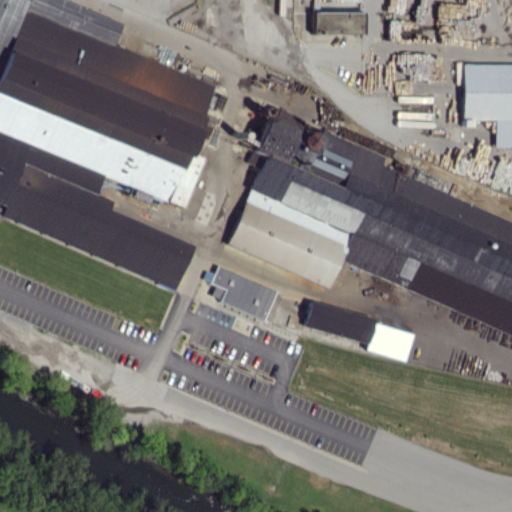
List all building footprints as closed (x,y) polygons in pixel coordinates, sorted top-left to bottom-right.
[(209,82),(107,46),(117,19),(62,0),(0,0),(0,222),(173,284),(189,241),(105,211),(109,199),(92,193),(96,182),(140,198),(141,195),(179,208),(197,156),(184,152),(209,82)] [(359,34),(359,12),(309,11),(309,33),(359,34)] [(458,126),(467,126),(467,119),(491,119),(491,147),(511,146),(511,63),(452,63),(452,83),(458,83),(458,126)] [(223,247),(326,285),(333,265),(511,332),(511,219),(376,168),(381,155),(352,145),(349,150),(341,147),(344,137),(265,107),(244,162),(253,166),(223,247)] [(260,319),(272,289),(213,265),(207,280),(212,282),(206,296),(260,319)] [(300,327),(362,342),(360,350),(400,360),(407,332),(370,323),(371,317),(306,301),(300,327)]
